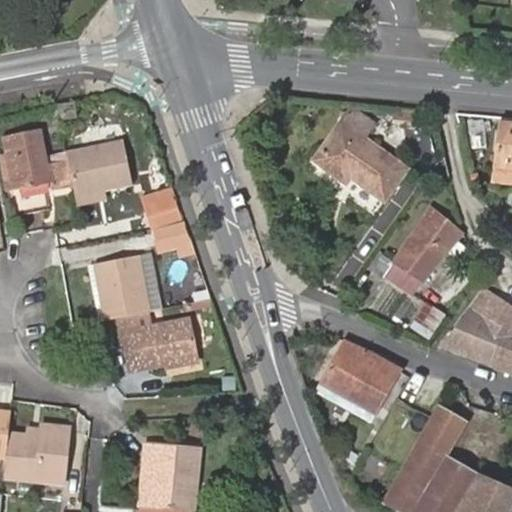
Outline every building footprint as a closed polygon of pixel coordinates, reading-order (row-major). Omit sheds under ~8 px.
[(340,123),(313,163),(347,188),(353,181),(385,203),(407,170),(340,123)] [(511,126),(499,125),(494,169),(511,170),(511,126)] [(47,194),(64,190),(58,164),(40,167),(33,134),(0,140),(0,186),(2,196),(0,196),(0,218),(1,223),(40,215),(36,190),(46,188),(47,194)] [(113,145),(57,157),(58,164),(64,190),(65,199),(93,194),(121,189),(113,145)] [(65,199),(67,209),(95,203),(93,194),(65,199)] [(146,233),(181,226),(173,203),(142,208),(146,233)] [(432,209),(385,278),(412,296),(462,236),(432,209)] [(188,246),(181,226),(146,233),(159,254),(188,246)] [(149,256),(137,258),(146,314),(148,314),(160,312),(149,256)] [(94,266),(103,322),(116,320),(146,314),(137,258),(94,266)] [(506,305),(483,290),(442,347),(490,366),(500,342),(488,334),(506,305)] [(490,366),(511,374),(511,296),(506,305),(488,334),(500,342),(490,366)] [(432,338),(447,314),(429,303),(415,327),(432,338)] [(146,314),(116,320),(126,375),(194,363),(187,326),(152,332),(148,314),(146,314)] [(377,415),(402,372),(343,344),(320,385),(377,415)] [(397,511),(412,511),(444,459),(465,425),(438,409),(386,505),(397,511)] [(2,453),(1,474),(60,478),(64,424),(37,422),(36,425),(36,434),(18,433),(3,432),(2,453)] [(20,424),(18,433),(36,434),(36,425),(20,424)] [(183,511),(190,511),(195,446),(144,442),(144,459),(151,461),(148,509),(183,511)] [(412,511),(456,511),(477,478),(444,459),(412,511)] [(456,511),(510,511),(511,510),(511,493),(477,478),(456,511)]
